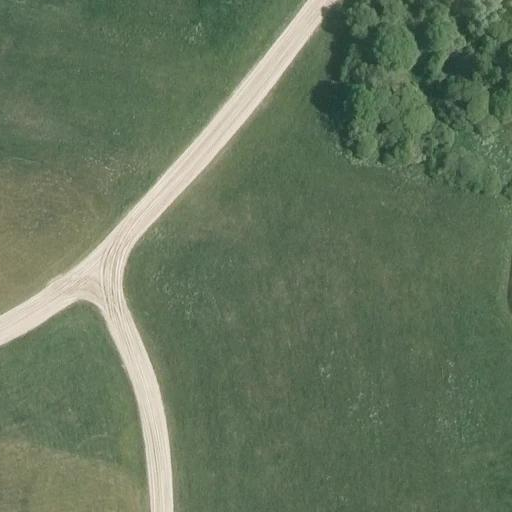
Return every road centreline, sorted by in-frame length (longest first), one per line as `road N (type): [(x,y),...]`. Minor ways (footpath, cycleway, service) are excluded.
road 1 (track): [(322,0),(219,134),(85,277),(0,331)]
road 2 (track): [(162,511),(146,382),(125,333),(85,277)]
